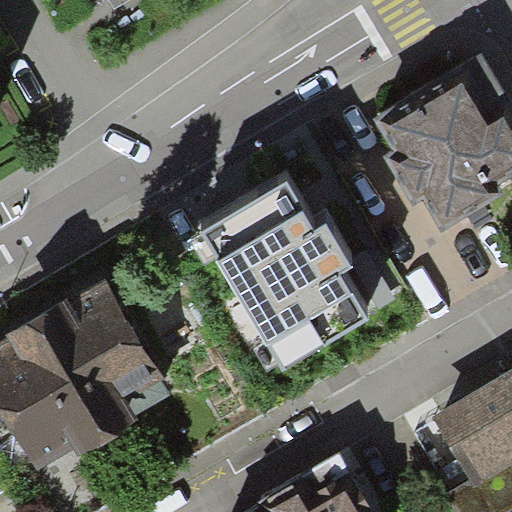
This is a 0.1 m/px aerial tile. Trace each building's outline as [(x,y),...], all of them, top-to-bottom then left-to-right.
[(164,0),(124,0),(135,18),(164,0)] [(491,183),(511,170),(511,147),(466,68),(364,127),(385,162),(376,167),(399,205),(409,198),(428,230),(495,191),(491,183)] [(287,173),(204,223),(288,359),(370,309),(342,263),(355,254),(329,212),(316,220),(287,173)] [(99,276),(0,332),(0,415),(27,463),(162,386),(99,276)] [(511,511),(511,376),(433,424),(471,487),(449,500),(456,511),(511,511)] [(361,511),(335,463),(244,511),(361,511)]
